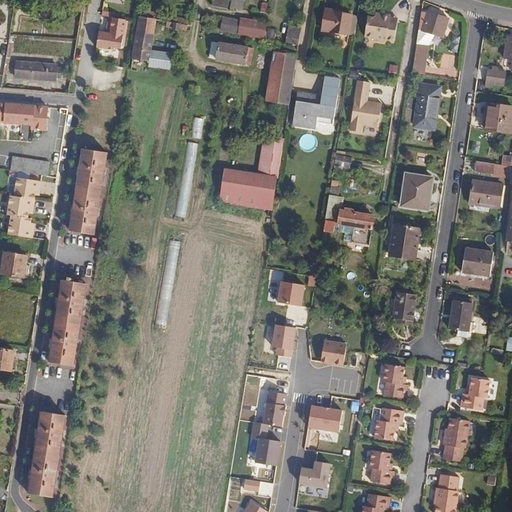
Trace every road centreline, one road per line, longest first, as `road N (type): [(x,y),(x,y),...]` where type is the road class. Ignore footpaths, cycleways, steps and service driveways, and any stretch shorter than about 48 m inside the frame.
road 1 (residential): [(27,511),(14,493),(77,101)]
road 2 (residential): [(480,8),(428,347)]
road 3 (residential): [(281,511),(303,381),(330,379)]
road 4 (residential): [(430,388),(410,511)]
